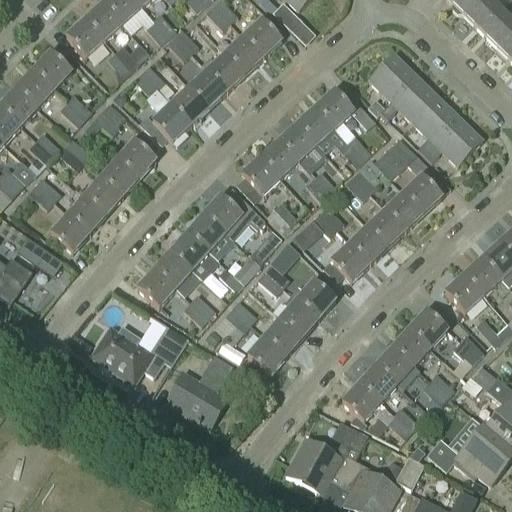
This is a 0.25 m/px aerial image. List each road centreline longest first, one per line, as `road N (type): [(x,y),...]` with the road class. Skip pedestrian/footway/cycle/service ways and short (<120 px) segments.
road 1 (residential): [(36,356),(190,182),(375,12)]
road 2 (residential): [(238,482),(325,368),(511,192)]
road 3 (residential): [(238,482),(204,480),(106,419),(58,389),(36,356)]
road 4 (residential): [(511,116),(420,27),(375,12)]
